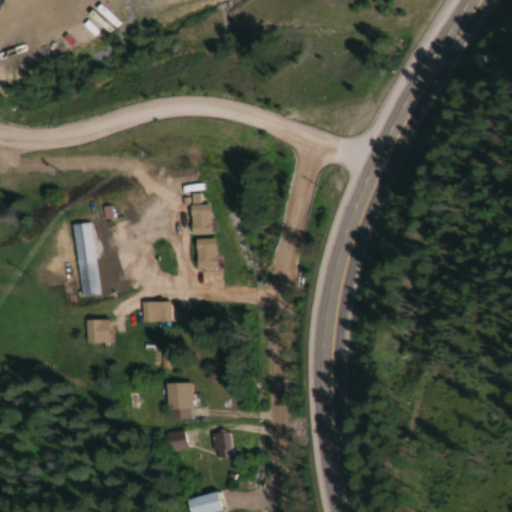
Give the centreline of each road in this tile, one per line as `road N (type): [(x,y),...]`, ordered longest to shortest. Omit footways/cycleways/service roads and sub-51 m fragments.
road 1 (primary): [(350,511),(337,461),(334,379),(354,258),(396,149),(489,0)]
road 2 (residential): [(386,171),(300,134),(207,109),(55,138),(0,138)]
road 3 (residential): [(283,511),(279,319),(318,141)]
